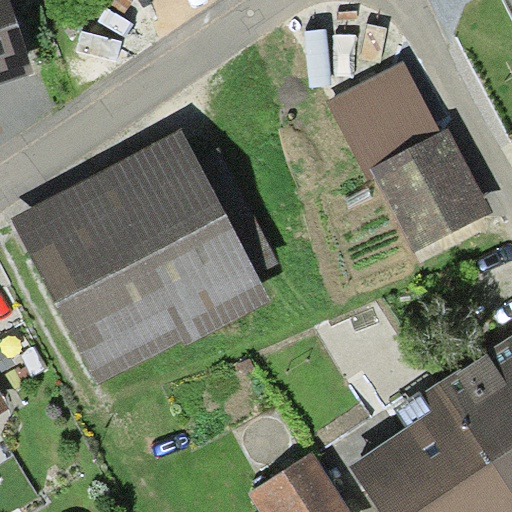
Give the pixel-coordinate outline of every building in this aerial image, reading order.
[(0,6),(0,86),(23,79),(0,6)] [(370,180),(426,151),(405,109),(348,138),(370,180)] [(264,286),(184,134),(18,220),(98,373),(264,286)] [(426,151),(370,180),(409,256),(480,220),(440,143),(426,151)] [(444,410),(511,506),(511,349),(438,401),(444,410)] [(0,388),(0,422),(14,414),(0,388)] [(511,511),(511,506),(444,410),(355,472),(382,511),(511,511)] [(336,511),(306,467),(251,503),(257,511),(336,511)]
